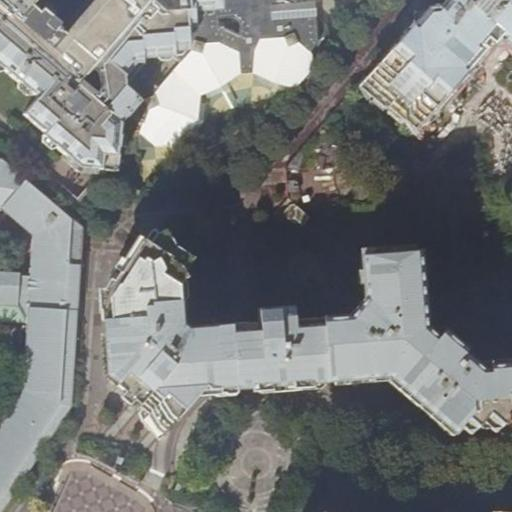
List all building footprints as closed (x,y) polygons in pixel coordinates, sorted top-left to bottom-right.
[(204,12),(228,10),(227,0),(0,0),(0,18),(77,85),(118,120),(124,112),(134,121),(136,122),(150,105),(135,91),(134,79),(146,66),(144,57),(183,54),(200,52),(200,36),(205,30),(204,12)] [(148,74),(146,66),(134,79),(135,91),(150,105),(136,122),(143,124),(140,132),(140,149),(184,149),(191,133),(194,124),(200,99),(211,93),(225,84),(239,73),(255,72),(275,83),(299,87),(314,71),(313,52),(311,52),(319,43),(317,13),(299,15),(272,16),(272,10),(272,4),(299,3),(303,3),(302,0),(227,0),(228,10),(204,12),(205,30),(200,36),(200,52),(183,54),(160,83),(148,74)] [(389,47),(392,50),(373,72),(387,85),(385,87),(410,108),(415,111),(426,116),(483,52),(482,42),(489,35),(500,35),(511,45),(511,0),(446,0),(438,9),(434,5),(424,17),(418,12),(410,22),(389,47)] [(0,68),(35,98),(22,114),(44,133),(41,136),(78,167),(116,172),(117,163),(122,123),(118,120),(77,85),(0,18),(0,68)] [(285,168),(287,171),(299,170),(304,155),(300,151),(285,168)] [(0,321),(29,324),(25,395),(0,431),(0,511),(5,511),(71,413),(81,229),(72,222),(1,162),(0,161),(0,321)] [(312,217),(295,203),(286,213),(298,224),(301,221),(305,225),(312,217)] [(231,324),(187,328),(182,323),(179,284),(183,278),(187,278),(186,270),(192,262),(191,257),(180,249),(173,258),(145,242),(140,239),(114,282),(112,280),(107,289),(114,375),(120,380),(118,382),(141,401),(139,404),(151,414),(147,418),(161,436),(197,395),(201,394),(200,390),(206,390),(235,387),(250,386),(264,385),(273,385),(281,384),(281,381),(328,378),(327,374),(322,318),(295,320),(294,307),(259,309),(259,323),(245,323),(231,324)] [(322,318),(327,374),(340,373),(342,383),(368,381),(368,378),(372,378),(372,370),(379,370),(386,369),(457,428),(458,428),(458,427),(477,425),(482,419),(487,424),(502,423),(505,419),(507,419),(507,413),(509,413),(511,413),(511,418),(511,382),(494,384),(493,366),(483,367),(481,367),(479,366),(439,332),(433,339),(422,329),(424,326),(425,324),(425,321),(421,255),(407,243),(372,246),(362,258),(364,288),(340,314),(322,315),(322,318)]
